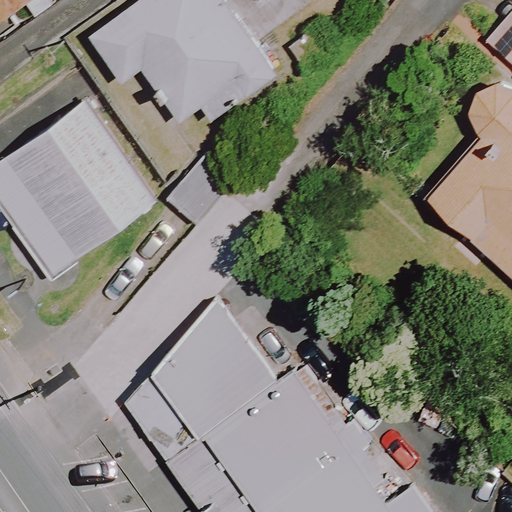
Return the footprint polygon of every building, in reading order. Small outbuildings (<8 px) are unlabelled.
[(278,73),(225,0),(140,0),(91,35),(124,81),(146,65),(183,118),(204,103),(215,118),(278,73)] [(511,16),(489,44),(508,60),(467,108),(488,127),(431,194),(485,240),(481,244),(511,270),(511,16)] [(317,20),(290,43),(311,69),(338,46),(317,20)] [(64,69),(0,116),(0,206),(36,255),(144,175),(64,69)] [(241,179),(205,149),(165,196),(201,226),(241,179)] [(234,295),(105,404),(198,511),(453,511),(416,469),(398,484),(337,413),(350,402),(307,352),(293,364),(234,295)]
